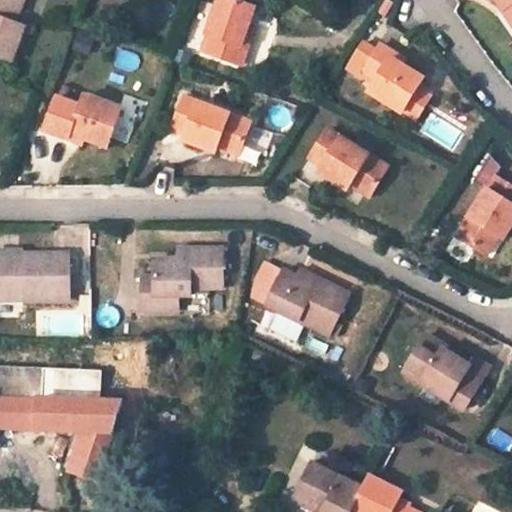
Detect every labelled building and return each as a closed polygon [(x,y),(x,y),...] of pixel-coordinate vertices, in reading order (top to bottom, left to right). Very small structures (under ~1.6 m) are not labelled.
[(0,0),(0,57),(15,63),(29,27),(19,23),(27,0),(0,0)] [(222,0),(219,0),(208,35),(210,35),(203,55),(242,68),(249,50),(242,48),(248,29),(255,11),(222,0)] [(511,6),(511,0),(499,0),(507,10),(511,6)] [(249,50),(255,32),(248,29),(242,48),(249,50)] [(370,95),(406,118),(420,93),(417,77),(403,68),(393,62),(396,56),(382,47),(365,75),(377,83),(370,95)] [(393,62),(403,68),(407,63),(396,56),(393,62)] [(420,93),(426,82),(417,77),(420,93)] [(122,111),(85,98),(80,111),(56,102),(42,139),(67,148),(69,143),(71,137),(84,141),(96,146),(112,139),(122,111)] [(248,126),(184,101),(172,130),(186,135),(182,145),(202,153),(205,144),(219,150),(237,157),(248,126)] [(389,171),(328,134),(312,161),(311,162),(323,169),(319,176),(337,187),(341,181),(352,188),(372,200),(389,171)] [(69,143),(82,147),(84,141),(71,137),(69,143)] [(108,150),(112,139),(96,146),(108,150)] [(202,153),(215,158),(219,150),(205,144),(202,153)] [(511,190),(491,178),(455,240),(486,258),(496,241),(503,229),(510,233),(511,230),(511,190)] [(352,188),(341,181),(337,187),(348,194),(352,188)] [(503,229),(496,241),(504,245),(510,233),(503,229)] [(0,261),(26,261),(26,256),(26,249),(0,248),(0,261)] [(144,313),(181,314),(180,302),(180,296),(194,296),(194,290),(225,290),(225,252),(193,251),(193,262),(181,262),(157,262),(157,282),(158,296),(144,296),(144,313)] [(180,252),(181,262),(193,262),(193,251),(180,252)] [(73,256),(26,256),(26,261),(0,261),(0,299),(73,299),(73,256)] [(322,281),(301,270),(297,279),(318,289),(322,281)] [(267,306),(331,338),(352,297),(322,281),(318,289),(297,279),(284,272),(267,306)] [(144,282),(144,296),(158,296),(157,282),(144,282)] [(421,384),(465,411),(491,370),(475,360),(470,368),(443,352),(446,346),(427,334),(407,367),(425,377),(421,384)] [(425,377),(407,367),(403,373),(421,384),(425,377)] [(0,428),(80,431),(67,471),(96,480),(120,400),(85,399),(86,371),(0,369),(0,428)] [(350,511),(363,488),(310,462),(291,499),(314,510),(317,511),(350,511)] [(413,511),(398,504),(403,494),(369,476),(363,488),(350,511),(413,511)]
